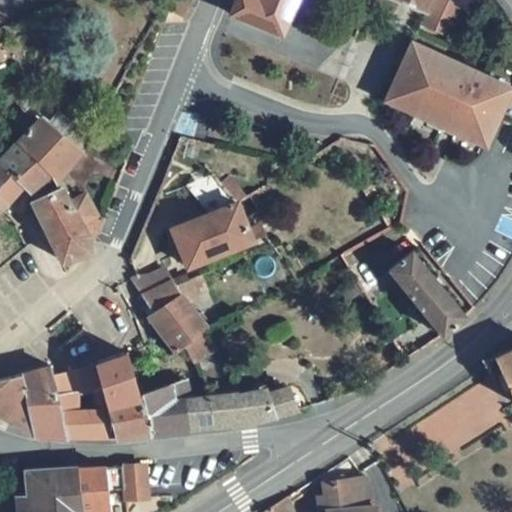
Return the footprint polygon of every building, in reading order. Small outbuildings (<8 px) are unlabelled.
[(188,0),(165,0),(163,4),(182,13),(188,0)] [(395,0),(427,13),(421,26),(451,37),(465,2),(459,0),(237,0),(233,14),(284,35),(297,0),(395,0)] [(436,84),(406,72),(385,123),(396,128),(392,135),(425,149),(426,146),(440,152),(439,155),(472,168),(476,160),(487,165),(507,114),(477,102),(474,108),(433,91),(436,84)] [(0,225),(13,205),(23,212),(34,195),(49,206),(68,177),(25,143),(0,174),(0,225)] [(61,206),(34,221),(62,276),(86,267),(99,236),(86,209),(69,217),(61,206)] [(210,208),(185,217),(205,243),(167,261),(182,295),(264,265),(259,254),(246,258),(233,232),(210,208)] [(412,243),(390,256),(438,327),(459,311),(412,243)] [(144,294),(119,308),(140,340),(137,342),(165,381),(200,362),(177,332),(201,318),(195,306),(164,317),(144,294)] [(0,381),(0,419),(26,444),(251,427),(292,414),(288,399),(265,404),(263,394),(186,408),(182,385),(131,395),(122,356),(46,375),(45,369),(0,381)] [(511,382),(492,393),(511,436),(511,382)] [(108,511),(104,467),(21,472),(25,511),(108,511)] [(365,478),(319,484),(322,511),(375,511),(375,506),(368,506),(365,478)] [(162,511),(160,494),(146,495),(148,511),(162,511)] [(143,511),(141,496),(118,497),(118,511),(143,511)]
